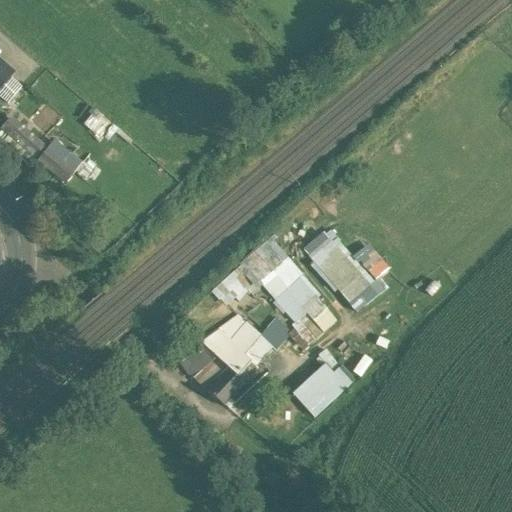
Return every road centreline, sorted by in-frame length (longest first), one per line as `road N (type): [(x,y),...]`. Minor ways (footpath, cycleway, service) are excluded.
road 1 (residential): [(288,474),(144,349)]
road 2 (residential): [(33,261),(52,263),(144,349)]
